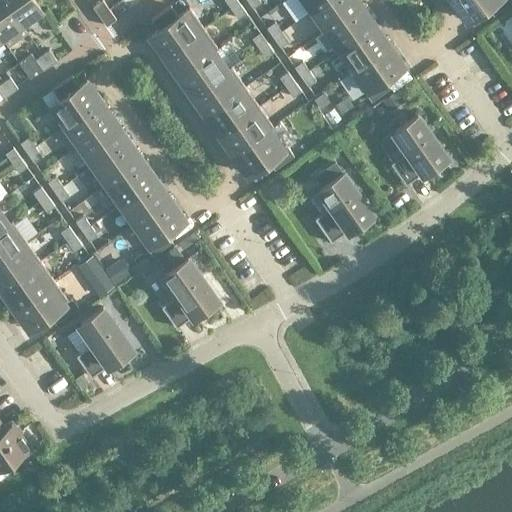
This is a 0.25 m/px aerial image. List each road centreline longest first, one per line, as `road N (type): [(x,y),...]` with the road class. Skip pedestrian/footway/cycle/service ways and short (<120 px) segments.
road 1 (residential): [(217,196),(196,211),(99,73),(119,59),(141,44),(239,181)]
road 2 (residential): [(257,328),(64,427),(49,420),(0,351)]
road 3 (residential): [(511,150),(423,227),(297,307)]
road 4 (residential): [(327,451),(511,333)]
road 5 (residential): [(0,117),(166,0)]
road 6 (residential): [(257,328),(327,451)]
road 7 (residential): [(217,196),(297,307)]
road 8 (residential): [(437,43),(511,146)]
road 9 (residential): [(217,511),(327,451)]
